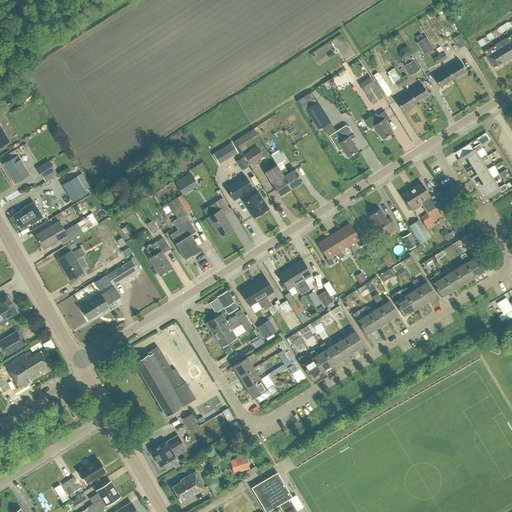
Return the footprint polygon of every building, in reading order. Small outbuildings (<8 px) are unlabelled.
[(503,25),(506,30),(511,27),(508,22),(503,25)] [(506,30),(503,25),(498,28),(501,33),(506,30)] [(490,41),(494,37),(491,32),(486,35),(490,41)] [(460,48),(465,45),(459,36),(455,39),(460,48)] [(501,41),(511,57),(511,56),(511,39),(510,36),(501,41)] [(423,55),(429,51),(433,49),(426,37),(416,43),(423,55)] [(481,46),(486,43),(483,38),(478,41),(481,46)] [(493,46),(503,62),(511,57),(501,41),(493,46)] [(503,62),(493,46),(484,52),(490,62),(491,61),(495,67),(503,62)] [(438,55),(442,61),(447,57),(443,52),(438,55)] [(437,64),(442,61),(438,55),(433,58),(437,64)] [(411,75),(420,69),(413,59),(404,64),(411,75)] [(447,69),(453,79),(466,71),(460,61),(447,69)] [(394,82),(402,77),(395,67),(388,73),(394,82)] [(440,87),(453,79),(447,69),(434,77),(440,87)] [(380,71),(375,74),(387,95),(393,92),(380,71)] [(405,76),(400,79),(404,84),(409,81),(405,76)] [(399,87),(404,84),(400,79),(395,82),(399,87)] [(373,103),(382,97),(374,84),(364,90),(373,103)] [(409,93),(415,102),(428,94),(422,84),(409,93)] [(303,111),(305,109),(316,102),(310,93),(296,101),(303,111)] [(402,110),(415,102),(409,93),(396,101),(402,110)] [(305,109),(318,129),(330,122),(317,102),(316,102),(305,109)] [(389,118),(384,111),(377,115),(376,113),(364,120),(369,128),(373,126),(382,139),(393,132),(385,121),(389,118)] [(0,146),(8,142),(0,127),(0,117),(1,116),(0,114),(0,146)] [(341,151),(342,150),(347,157),(357,150),(351,140),(355,137),(349,127),(345,126),(329,136),(339,151),(341,151)] [(239,149),(259,137),(254,129),(234,141),(239,149)] [(479,140),(482,145),(489,140),(486,135),(479,140)] [(219,163),(237,152),(231,142),(212,153),(219,163)] [(482,159),(481,157),(477,152),(483,148),(480,144),(474,148),(475,149),(458,160),(465,170),(482,159)] [(256,161),(263,156),(257,146),(249,151),(250,152),(256,161)] [(14,183),(29,174),(19,157),(24,154),(20,147),(9,153),(12,159),(3,164),(14,183)] [(277,165),(285,160),(278,150),(271,155),(277,165)] [(471,180),(488,169),(483,162),(489,158),(486,154),(481,157),(482,159),(465,170),(471,180)] [(242,157),(235,161),(241,170),(248,166),(242,157)] [(42,177),(54,170),(49,161),(37,168),(42,177)] [(281,173),(276,165),(265,172),(270,180),(273,185),(280,196),(291,189),(281,173)] [(493,177),(499,174),(494,166),(488,169),(493,177)] [(494,180),(496,182),(501,178),(499,174),(493,177),(488,169),(471,180),(478,190),(494,180)] [(506,169),(499,174),(501,178),(508,174),(506,169)] [(57,174),(54,170),(42,177),(45,182),(57,174)] [(281,173),(291,189),(302,182),(295,170),(288,174),(286,170),(281,173)] [(190,173),(175,182),(183,195),(198,186),(190,173)] [(76,176),(84,190),(89,187),(81,174),(76,176)] [(76,176),(62,185),(72,202),(86,194),(84,190),(76,176)] [(254,194),(251,189),(252,188),(244,176),(226,188),(233,200),(241,195),(244,200),(243,201),(253,217),(267,208),(257,192),(254,194)] [(499,187),(496,182),(494,180),(478,190),(484,201),(501,190),(502,192),(508,188),(505,184),(499,187)] [(422,205),(427,214),(428,214),(438,208),(421,182),(411,189),(422,205)] [(412,211),(422,205),(411,189),(402,195),(412,211)] [(185,217),(184,215),(187,213),(177,197),(167,203),(177,219),(172,222),(177,230),(169,235),(184,260),(191,255),(192,256),(200,250),(191,234),(195,231),(186,216),(185,217)] [(446,197),(442,199),(453,217),(448,220),(455,231),(462,227),(464,226),(457,214),(446,197)] [(219,238),(232,230),(223,215),(230,210),(222,198),(210,205),(214,213),(207,218),(219,238)] [(37,208),(34,203),(28,207),(27,206),(23,208),(24,209),(21,211),(22,212),(13,217),(16,222),(20,230),(29,224),(30,226),(43,219),(39,212),(42,211),(39,206),(37,208)] [(387,220),(380,209),(369,215),(378,229),(382,234),(396,225),(391,218),(387,220)] [(426,224),(432,221),(428,214),(427,214),(421,217),(426,224)] [(86,216),(75,224),(80,233),(92,226),(86,216)] [(152,233),(158,229),(152,219),(146,223),(152,233)] [(420,244),(430,238),(419,219),(409,225),(420,244)] [(58,221),(35,235),(43,249),(66,236),(69,240),(80,233),(75,224),(63,230),(58,221)] [(339,230),(348,246),(356,241),(360,246),(364,244),(361,238),(359,239),(349,223),(339,230)] [(105,227),(98,230),(110,253),(118,249),(105,227)] [(442,237),(448,233),(445,229),(439,232),(442,237)] [(340,251),(348,246),(339,230),(328,236),(338,252),(336,253),(340,259),(344,256),(340,251)] [(443,236),(447,241),(454,237),(451,232),(443,236)] [(402,238),(409,250),(417,244),(410,233),(402,238)] [(330,257),(336,253),(338,252),(328,236),(318,243),(327,258),(325,259),(329,265),(334,262),(330,257)] [(458,246),(466,241),(463,237),(456,242),(458,246)] [(121,238),(116,241),(120,248),(125,245),(121,238)] [(159,274),(171,267),(161,251),(168,246),(162,238),(145,248),(151,257),(149,258),(159,274)] [(448,253),(455,248),(452,244),(445,248),(448,253)] [(70,250),(56,258),(69,280),(83,272),(75,259),(84,254),(80,247),(71,253),(70,250)] [(125,257),(132,252),(129,248),(122,252),(125,257)] [(437,259),(444,255),(442,250),(434,255),(437,259)] [(460,256),(464,263),(473,277),(484,270),(475,256),(469,260),(465,253),(460,256)] [(406,264),(413,260),(410,256),(403,260),(406,264)] [(426,266),(434,261),(431,257),(424,262),(426,266)] [(290,267),(305,292),(310,289),(304,279),(311,275),(302,259),(290,267)] [(138,270),(132,260),(107,275),(113,285),(138,270)] [(395,271),(402,266),(400,262),(392,267),(395,271)] [(463,284),(473,277),(464,263),(454,269),(463,284)] [(301,295),(305,292),(290,267),(277,275),(287,290),(295,285),(301,295)] [(383,282),(393,276),(389,269),(379,275),(383,282)] [(452,290),(463,284),(454,269),(443,276),(452,290)] [(441,297),(452,290),(443,276),(440,270),(433,274),(434,276),(430,278),(432,283),(441,297)] [(356,278),(359,284),(366,280),(363,274),(356,278)] [(106,275),(94,282),(99,290),(111,283),(106,275)] [(280,310),(277,306),(276,303),(272,306),(266,296),(274,291),(264,276),(252,283),(267,308),(268,308),(272,315),(280,310)] [(412,281),(416,288),(425,302),(436,296),(427,282),(421,285),(416,279),(412,281)] [(332,281),(326,283),(331,295),(337,293),(332,281)] [(263,311),(267,308),(252,283),(240,291),(249,306),(257,302),(263,311)] [(359,293),(367,288),(364,285),(357,289),(359,293)] [(120,297),(114,287),(101,295),(100,294),(80,307),(88,320),(108,307),(107,305),(120,297)] [(425,302),(416,288),(410,292),(407,287),(402,290),(406,295),(414,309),(425,302)] [(332,301),(332,300),(325,290),(318,294),(325,305),(332,301)] [(226,291),(217,296),(228,314),(237,308),(226,291)] [(349,300),(356,295),(354,291),(346,296),(349,300)] [(378,307),(387,321),(398,315),(389,300),(384,303),(378,293),(372,297),(378,307)] [(414,309),(406,295),(399,299),(395,293),(391,296),(404,316),(414,309)] [(0,323),(8,318),(7,317),(14,313),(15,314),(18,312),(14,305),(13,305),(7,295),(0,298),(0,323)] [(295,301),(290,304),(294,311),(299,308),(295,301)] [(332,301),(325,305),(327,309),(334,304),(332,301)] [(334,314),(341,310),(339,306),(331,310),(334,314)] [(387,321),(378,307),(372,311),(369,306),(365,309),(377,328),(387,321)] [(353,314),(357,320),(366,335),(377,328),(365,309),(364,307),(353,314)] [(213,335),(245,315),(241,309),(234,313),(235,315),(226,321),(221,313),(205,323),(213,335)] [(323,321),(331,316),(328,312),(321,317),(323,321)] [(245,315),(213,335),(221,347),(236,338),(231,330),(241,324),(245,330),(252,326),(245,315)] [(312,328),(320,323),(318,319),(310,323),(312,328)] [(276,331),(270,321),(258,328),(264,339),(276,331)] [(309,330),(307,325),(299,330),(302,334),(309,330)] [(0,343),(7,355),(24,344),(15,330),(0,339),(0,343)] [(309,330),(302,334),(306,340),(312,336),(309,330)] [(344,338),(353,352),(364,345),(355,331),(344,338)] [(299,336),(296,332),(289,336),(292,341),(299,336)] [(334,344),(342,359),(353,352),(344,338),(338,341),(333,334),(329,337),(333,344),(334,344)] [(299,336),(292,341),(296,347),(303,343),(299,336)] [(257,347),(265,342),(262,337),(254,342),(257,347)] [(282,350),(286,347),(282,340),(278,342),(282,350)] [(334,344),(333,344),(328,348),(325,343),(320,346),(323,351),(332,365),(342,359),(334,344)] [(231,352),(227,346),(222,349),(226,355),(231,352)] [(175,368),(171,370),(158,347),(147,353),(148,355),(134,363),(166,416),(179,408),(184,406),(195,399),(185,382),(184,383),(175,368)] [(48,364),(40,350),(31,355),(26,358),(24,354),(23,353),(5,364),(5,365),(0,368),(3,372),(7,369),(19,388),(30,381),(29,379),(40,372),(39,370),(48,364)] [(289,360),(293,358),(288,350),(284,353),(289,360)] [(321,372),(332,365),(323,351),(312,357),(321,372)] [(321,372),(312,357),(306,361),(303,356),(298,359),(310,378),(321,372)] [(239,377),(253,368),(246,357),(232,366),(239,377)] [(292,373),(295,371),(300,368),(295,361),(291,363),(292,365),(287,367),(292,373)] [(245,387),(260,378),(253,368),(239,377),(245,387)] [(260,378),(245,387),(252,398),(267,389),(260,378)] [(228,422),(234,418),(228,408),(222,411),(228,422)] [(182,419),(190,433),(199,427),(191,413),(182,419)] [(181,442),(177,435),(165,442),(165,441),(150,450),(159,466),(169,460),(174,457),(170,449),(181,442)] [(233,459),(235,472),(251,469),(249,456),(233,459)] [(174,457),(169,460),(175,468),(179,466),(174,457)] [(87,484),(99,475),(98,474),(105,470),(98,459),(79,471),(87,484)] [(214,496),(224,490),(213,471),(203,477),(214,496)] [(180,502),(203,489),(194,472),(180,480),(181,482),(172,487),(180,502)] [(282,511),(293,505),(290,499),(292,497),(277,472),(251,488),(265,511),(267,511),(278,505),(282,511)] [(74,476),(62,483),(69,494),(73,492),(80,487),(81,487),(74,476)] [(92,503),(115,489),(110,481),(96,490),(98,492),(89,498),(92,503)] [(120,496),(115,489),(92,503),(87,506),(87,507),(90,511),(103,511),(104,511),(102,507),(106,505),(120,496)] [(82,493),(71,501),(74,506),(86,498),(82,493)] [(136,511),(131,502),(114,511),(136,511)]
